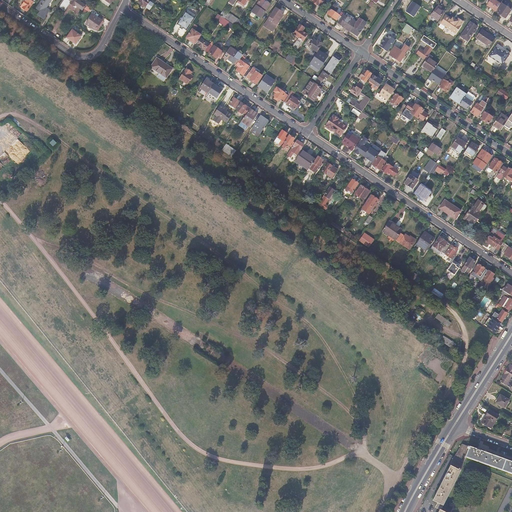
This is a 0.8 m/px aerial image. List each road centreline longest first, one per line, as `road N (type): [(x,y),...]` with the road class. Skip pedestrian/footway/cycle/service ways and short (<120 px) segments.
road 1 (track): [(384,511),(461,367),(461,324),(427,294),(0,20)]
road 2 (track): [(367,459),(354,394),(306,322),(60,142),(14,114),(0,117)]
road 3 (track): [(0,194),(194,447),(214,458),(295,470),(361,455)]
road 4 (track): [(398,480),(109,286),(44,252)]
road 5 (track): [(364,428),(286,363),(33,238)]
road 6 (residential): [(511,272),(306,133)]
road 7 (residential): [(306,133),(123,8)]
road 8 (residential): [(361,53),(511,155)]
road 9 (residential): [(0,6),(77,58),(93,56),(123,8)]
